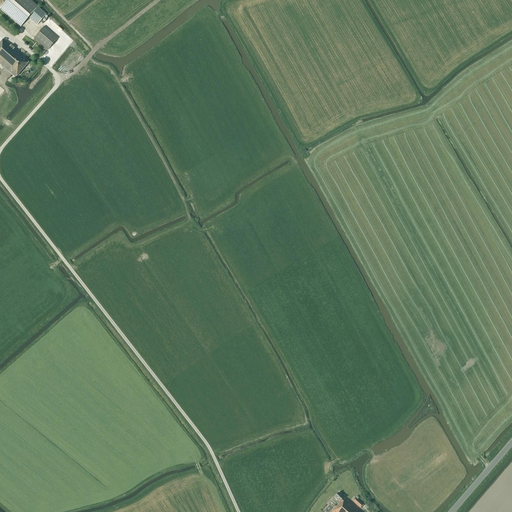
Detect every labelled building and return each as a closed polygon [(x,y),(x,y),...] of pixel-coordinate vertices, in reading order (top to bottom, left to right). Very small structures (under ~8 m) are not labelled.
[(37,7),(28,0),(8,0),(0,9),(20,27),(28,17),(37,25),(39,23),(41,25),(43,23),(40,21),(46,15),(37,7)] [(44,27),(33,39),(47,51),(58,39),(44,27)] [(24,38),(31,44),(34,39),(27,34),(24,38)] [(0,64),(15,78),(29,62),(24,58),(20,55),(20,54),(3,39),(0,42),(0,64)] [(60,266),(68,277),(70,276),(62,264),(60,266)] [(360,511),(348,501),(347,502),(338,493),(334,498),(340,503),(334,509),(335,509),(331,511),(360,511)] [(360,508),(364,505),(356,497),(352,501),(360,508)]
